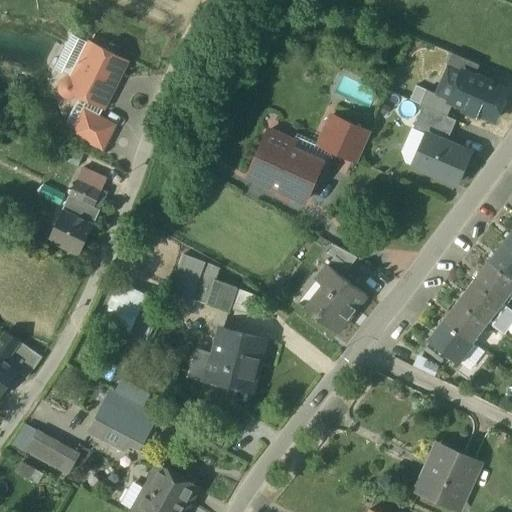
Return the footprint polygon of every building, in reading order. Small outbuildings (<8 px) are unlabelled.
[(126,61),(90,43),(72,79),(68,79),(65,80),(63,82),(61,85),(61,88),(62,91),(64,94),(67,96),(70,96),(74,95),(76,92),(104,106),(126,61)] [(478,66),(452,55),(447,66),(462,72),(474,77),(478,66)] [(474,77),(462,72),(450,100),(449,102),(452,103),(464,108),(463,111),(477,117),(478,115),(494,121),(498,112),(500,113),(502,110),(504,106),(505,101),(503,100),(507,91),(474,77)] [(450,100),(426,90),(419,105),(422,107),(447,117),(452,103),(449,102),(450,100)] [(447,117),(422,107),(413,129),(426,135),(426,134),(446,143),(456,121),(447,117)] [(113,125),(85,111),(74,133),(102,147),(113,125)] [(370,133),(332,116),(325,131),(336,136),(329,151),(356,163),(370,133)] [(293,142),(268,131),(248,176),(305,201),(322,163),(290,148),(293,142)] [(446,143),(426,134),(426,135),(419,152),(422,153),(416,168),(456,185),(470,153),(446,143)] [(106,180),(82,169),(76,181),(100,192),(106,180)] [(100,192),(76,181),(69,195),(69,196),(93,207),(94,206),(100,192)] [(93,207),(69,196),(69,195),(62,210),(63,210),(93,224),(100,209),(94,206),(93,207)] [(93,224),(63,210),(49,240),(79,255),(93,224)] [(511,247),(504,241),(489,261),(511,278),(511,247)] [(357,258),(334,245),(321,261),(327,266),(328,264),(342,276),(357,258)] [(511,290),(511,278),(489,261),(474,281),(503,303),(511,290)] [(342,276),(328,264),(327,266),(316,279),(323,285),(304,308),(335,333),(366,295),(342,276)] [(205,265),(193,301),(207,305),(215,281),(218,269),(205,265)] [(136,328),(148,290),(117,281),(105,318),(136,328)] [(237,288),(215,281),(207,305),(230,312),(237,288)] [(503,303),(474,281),(458,301),(488,323),(502,304),(503,303)] [(458,301),(443,320),(472,343),(488,323),(458,301)] [(511,311),(502,304),(488,323),(502,333),(511,319),(511,311)] [(472,343),(443,320),(428,340),(456,362),(472,343)] [(221,329),(206,378),(252,391),(265,340),(221,329)] [(6,332),(0,339),(0,357),(6,362),(20,342),(6,332)] [(30,350),(17,369),(18,371),(27,377),(41,357),(30,350)] [(6,362),(0,357),(0,396),(18,371),(17,369),(6,362)] [(157,417),(110,392),(96,420),(129,437),(126,443),(140,450),(157,417)] [(126,443),(129,437),(96,420),(88,435),(122,450),(126,443)] [(27,452),(67,474),(78,454),(38,432),(27,452)] [(477,461),(440,444),(419,492),(456,508),(477,461)] [(185,511),(199,489),(158,466),(144,490),(148,491),(137,511),(139,511),(185,511)] [(137,511),(148,491),(144,490),(134,484),(123,504),(137,511)]
